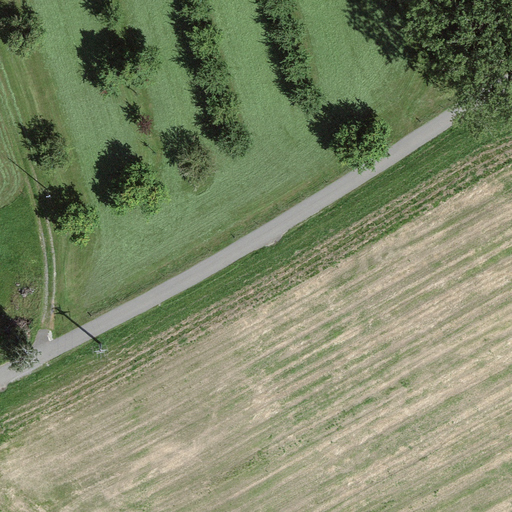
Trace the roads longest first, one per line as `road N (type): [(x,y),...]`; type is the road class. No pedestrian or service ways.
road 1 (unclassified): [(0,376),(274,230),(511,84)]
road 2 (track): [(0,90),(49,242),(43,354)]
